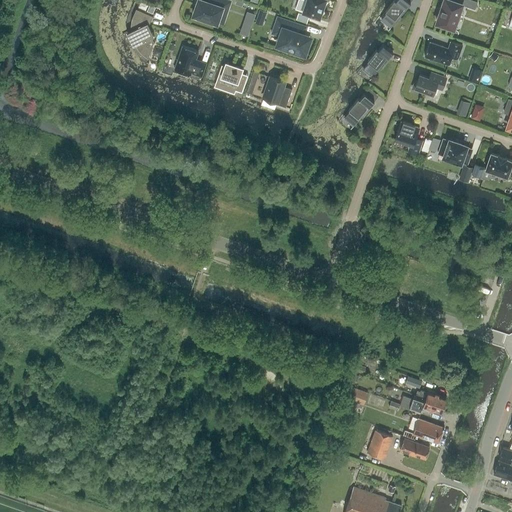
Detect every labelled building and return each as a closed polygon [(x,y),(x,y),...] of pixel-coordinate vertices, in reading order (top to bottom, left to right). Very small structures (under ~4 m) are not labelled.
[(223,25),(232,1),(230,0),(195,0),(194,5),(195,5),(191,16),(217,25),(218,23),(223,25)] [(308,0),(304,14),(311,16),(310,18),(318,21),(318,19),(321,20),(327,0),(308,0)] [(411,3),(407,0),(398,0),(397,2),(395,1),(386,12),(388,14),(382,21),(389,26),(391,28),(389,31),(389,32),(411,3)] [(478,2),(473,0),(457,0),(457,1),(455,0),(443,0),(435,23),(455,30),(464,5),(475,9),(478,2)] [(153,14),(155,7),(150,5),(147,11),(153,14)] [(265,22),(268,10),(261,8),(257,20),(265,22)] [(140,51),(144,55),(148,59),(148,60),(149,60),(155,43),(152,39),(155,37),(150,27),(154,18),(137,10),(133,20),(133,21),(132,26),(132,32),(129,33),(127,34),(133,48),(134,47),(136,46),(140,51)] [(250,14),(247,22),(253,24),(255,16),(250,14)] [(278,17),(273,32),(281,35),(278,44),(305,54),(311,36),(303,33),(305,27),(278,17)] [(463,45),(451,41),(448,48),(430,42),(425,57),(430,58),(429,60),(436,62),(437,61),(450,65),(452,57),(458,59),(463,45)] [(379,52),(378,51),(369,62),(370,63),(364,70),(373,78),(371,81),(371,82),(394,53),(384,45),(382,48),(379,52)] [(183,46),(175,69),(191,75),(192,73),(202,76),(207,63),(196,59),(199,52),(183,46)] [(244,68),(229,62),(226,61),(225,62),(226,63),(225,66),(222,65),(222,66),(223,66),(222,69),(220,74),(222,74),(221,78),(218,86),(235,92),(234,94),(235,94),(236,90),(242,93),(245,84),(239,82),(244,68)] [(479,80),(481,69),(475,68),(473,79),(479,80)] [(254,71),(247,92),(252,94),(259,73),(254,71)] [(443,90),(447,79),(448,77),(431,71),(429,79),(421,76),(418,83),(416,82),(413,90),(423,93),(424,91),(434,95),(436,88),(443,90)] [(284,86),(285,82),(271,77),(263,98),(277,103),(277,104),(286,107),(292,89),(284,86)] [(366,95),(361,101),(360,100),(350,111),(352,112),(346,119),(355,127),(352,130),(353,131),(376,103),(366,95)] [(511,99),(508,98),(503,112),(510,115),(505,128),(511,130),(511,99)] [(461,107),(458,113),(466,116),(468,109),(461,107)] [(473,111),(471,117),(479,120),(481,114),(473,111)] [(420,126),(401,120),(395,139),(413,145),(411,153),(419,155),(423,140),(416,138),(420,126)] [(469,144),(449,137),(448,139),(443,138),(438,154),(444,156),(444,158),(444,161),(450,163),(452,162),(453,159),(468,164),(473,148),(468,146),(469,144)] [(511,165),(511,158),(491,152),(485,169),(492,172),(492,173),(499,176),(500,174),(508,177),(511,165)] [(485,166),(476,163),(472,173),(482,176),(485,166)] [(477,304),(485,307),(493,285),(485,282),(477,304)] [(409,374),(405,384),(422,390),(426,380),(409,374)] [(368,393),(351,386),(346,399),(364,405),(368,393)] [(439,403),(444,405),(447,397),(436,393),(436,391),(429,389),(428,392),(421,390),(419,395),(417,394),(416,395),(439,403)] [(409,408),(413,399),(404,395),(400,405),(409,408)] [(413,399),(409,408),(409,409),(415,411),(421,413),(423,408),(424,409),(423,410),(430,412),(430,411),(441,415),(444,405),(439,403),(416,395),(414,395),(413,399)] [(398,410),(400,404),(391,401),(389,407),(398,410)] [(444,427),(419,418),(421,413),(415,411),(413,416),(418,418),(413,432),(405,429),(403,434),(415,438),(417,434),(439,442),(444,427)] [(385,459),(394,436),(375,429),(367,452),(385,459)] [(430,447),(405,437),(400,451),(419,458),(419,456),(426,459),(430,447)] [(511,449),(510,449),(503,447),(499,459),(511,463),(511,449)] [(511,464),(499,460),(496,469),(505,473),(504,475),(506,478),(511,479),(511,464)] [(399,511),(401,505),(387,500),(388,498),(353,486),(344,511),(399,511)] [(396,488),(390,486),(388,493),(394,495),(396,488)]
